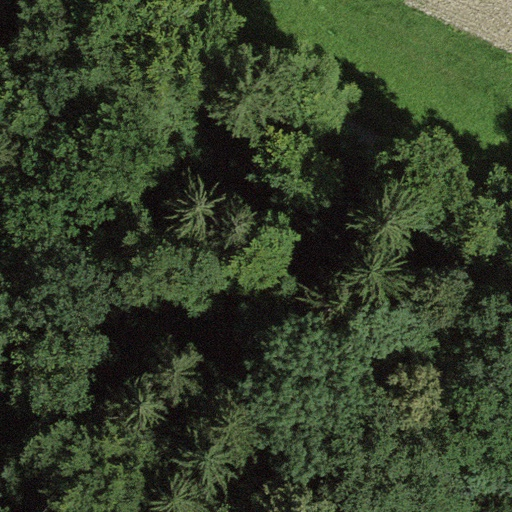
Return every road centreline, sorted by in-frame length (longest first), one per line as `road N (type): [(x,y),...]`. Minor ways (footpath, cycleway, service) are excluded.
road 1 (track): [(94,0),(511,210)]
road 2 (track): [(511,267),(341,395),(229,511)]
